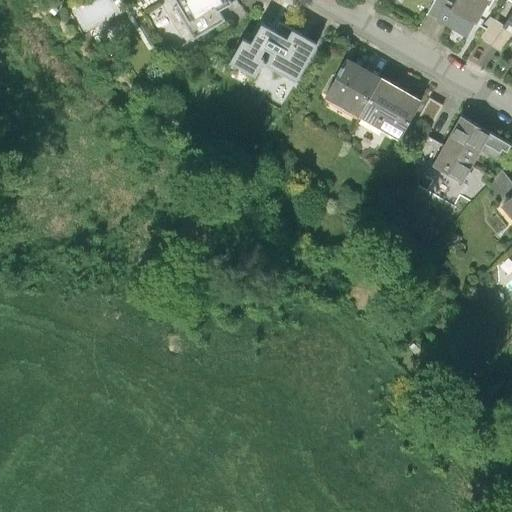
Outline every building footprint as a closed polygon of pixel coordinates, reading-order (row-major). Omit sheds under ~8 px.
[(174,0),(188,24),(215,9),(217,14),(230,6),(226,0),(174,0)] [(433,0),(426,13),(466,36),(486,0),(454,0),(453,3),(448,0),(433,0)] [(292,33),(287,42),(260,28),(249,46),(242,43),(229,67),(254,81),(262,66),(296,85),(317,46),(292,33)] [(382,80),(348,60),(327,97),(361,116),(382,80)] [(421,102),(382,80),(361,116),(400,139),(421,102)] [(442,108),(429,101),(418,120),(431,127),(442,108)] [(490,135),(460,118),(432,167),(462,184),(481,152),(490,135)] [(510,146),(490,135),(481,152),(495,159),(498,152),(500,154),(502,151),(506,153),(510,146)] [(511,192),(511,184),(502,173),(492,182),(506,198),(511,192)]
